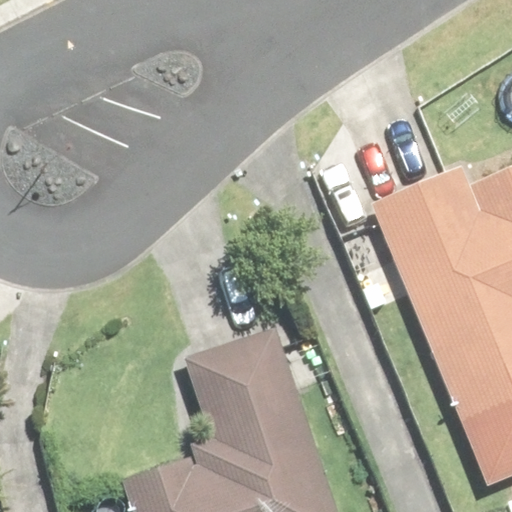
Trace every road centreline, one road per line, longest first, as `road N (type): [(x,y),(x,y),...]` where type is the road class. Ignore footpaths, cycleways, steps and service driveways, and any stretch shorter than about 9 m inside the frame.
road 1 (residential): [(305,24),(120,219),(70,251),(0,229)]
road 2 (residential): [(0,88),(51,53),(151,11)]
road 3 (residential): [(151,11),(305,24)]
